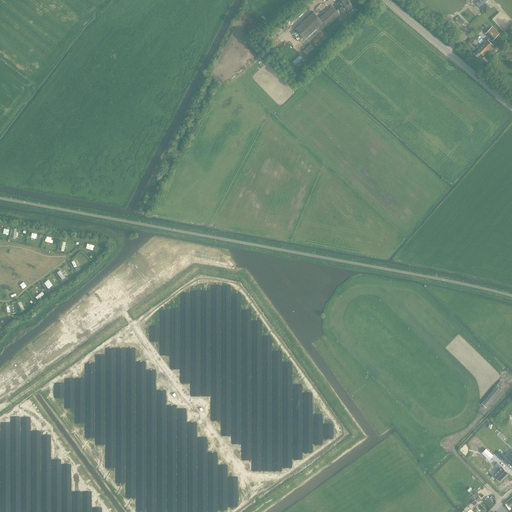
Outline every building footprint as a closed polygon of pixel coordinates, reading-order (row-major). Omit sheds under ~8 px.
[(349,4),(345,0),(341,0),(338,3),(341,7),(337,11),(332,6),(319,18),(314,12),(295,29),(305,39),(323,22),(327,27),(340,15),(339,13),(342,11),(344,12),(345,11),(348,14),(350,12),(351,14),(355,10),(349,3),(349,4)] [(482,8),(486,13),(492,8),(487,3),(482,8)] [(454,20),(462,28),(467,24),(459,15),(454,20)] [(493,41),(498,35),(500,33),(493,26),(491,28),(485,33),(490,38),(487,40),(474,53),(478,57),(481,54),(483,56),(493,45),(490,43),(492,40),(493,41)] [(311,44),(303,51),(307,55),(315,48),(311,44)] [(60,270),(57,272),(62,279),(65,277),(60,270)] [(42,291),(35,297),(37,299),(44,294),(42,291)] [(482,403),(486,407),(500,391),(496,387),(482,403)] [(486,448),(482,453),(489,460),(493,455),(486,448)] [(500,451),(497,454),(504,461),(507,459),(510,462),(510,463),(511,465),(511,449),(505,456),(500,451)] [(499,469),(494,475),(499,481),(505,475),(508,473),(497,462),(495,465),(499,469)]
